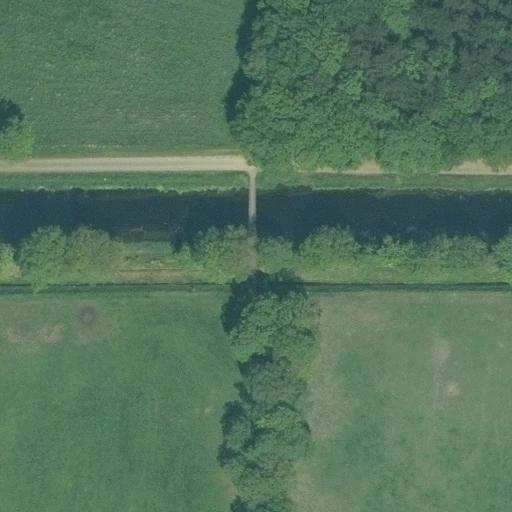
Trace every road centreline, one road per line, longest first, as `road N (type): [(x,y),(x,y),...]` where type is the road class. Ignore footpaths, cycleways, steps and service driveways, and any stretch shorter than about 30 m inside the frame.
road 1 (unclassified): [(252,166),(0,168)]
road 2 (track): [(511,169),(291,167)]
road 3 (track): [(252,166),(284,0)]
